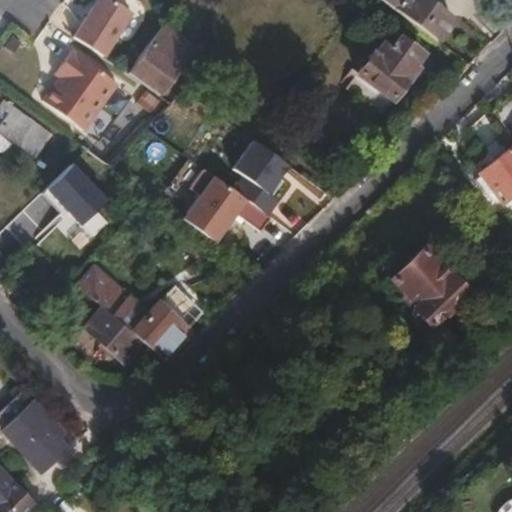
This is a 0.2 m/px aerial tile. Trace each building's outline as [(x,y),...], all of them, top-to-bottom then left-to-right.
[(94,0),(91,0),(72,31),(101,52),(121,20),(94,0)] [(128,9),(112,0),(94,0),(121,20),(128,9)] [(427,0),(382,0),(435,38),(451,17),(427,0)] [(177,36),(158,23),(147,38),(166,52),(177,36)] [(69,34),(100,54),(101,52),(72,31),(69,34)] [(412,62),(420,51),(398,34),(389,46),(381,41),(372,53),(369,52),(356,70),(391,96),(405,78),(407,79),(416,66),(412,62)] [(179,61),(191,46),(177,36),(166,52),(179,61)] [(157,92),(179,61),(166,52),(147,38),(125,69),(157,92)] [(80,126),(115,80),(68,47),(50,70),(55,73),(38,97),(80,126)] [(507,135),(511,131),(511,94),(489,110),(507,135)] [(0,104),(0,131),(30,155),(48,132),(5,98),(0,104)] [(208,166),(175,210),(213,238),(234,210),(259,228),(280,199),(266,188),(287,159),(248,131),(218,172),(208,166)] [(499,200),(511,189),(511,152),(507,146),(476,171),(499,200)] [(66,154),(38,180),(74,219),(101,193),(66,154)] [(447,270),(445,272),(420,245),(386,276),(412,303),(410,304),(414,309),(409,313),(420,324),(425,320),(429,324),(466,290),(462,286),(465,283),(454,271),(450,274),(447,270)] [(73,282),(98,304),(108,311),(124,293),(90,263),(73,282)] [(173,316),(155,300),(128,329),(143,343),(161,358),(188,330),(185,326),(186,325),(175,314),(173,316)] [(78,325),(122,366),(143,343),(128,329),(108,311),(98,304),(78,325)] [(207,402),(232,377),(213,356),(188,381),(207,402)] [(37,474),(62,451),(28,412),(2,435),(37,474)] [(0,492),(8,486),(0,476),(0,492)]
